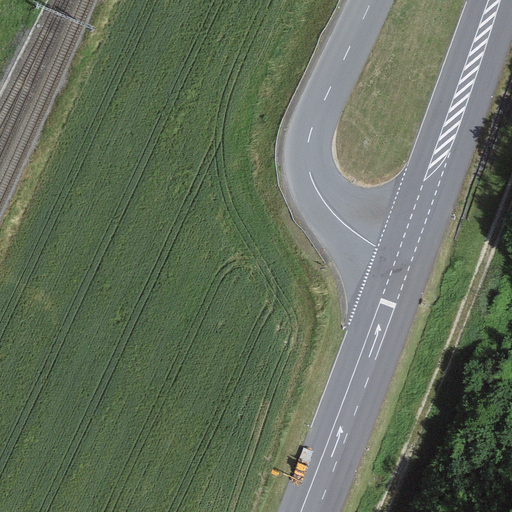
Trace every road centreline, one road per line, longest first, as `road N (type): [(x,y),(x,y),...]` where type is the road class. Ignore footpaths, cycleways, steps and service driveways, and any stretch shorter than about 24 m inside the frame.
road 1 (track): [(385,511),(511,200)]
road 2 (unclassified): [(371,0),(317,113),(308,154),(317,186),(339,216),(401,263)]
road 3 (tertiary): [(401,263),(495,0)]
road 4 (tertiary): [(310,511),(401,263)]
